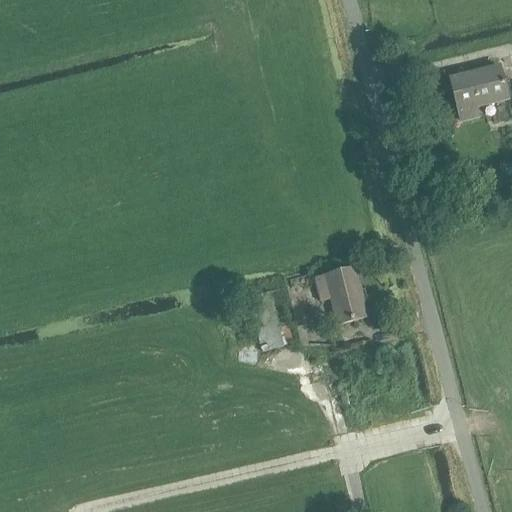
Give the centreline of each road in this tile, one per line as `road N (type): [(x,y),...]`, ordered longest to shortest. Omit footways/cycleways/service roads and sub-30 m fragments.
road 1 (unclassified): [(349,0),(483,511)]
road 2 (track): [(491,10),(438,19),(353,17)]
